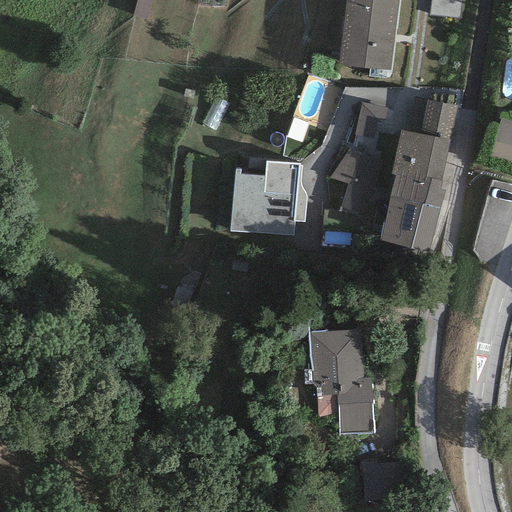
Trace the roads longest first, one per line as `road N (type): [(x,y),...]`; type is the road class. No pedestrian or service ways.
road 1 (residential): [(443,511),(431,395),(438,305),(490,0)]
road 2 (tertiary): [(511,295),(478,463),(484,511)]
